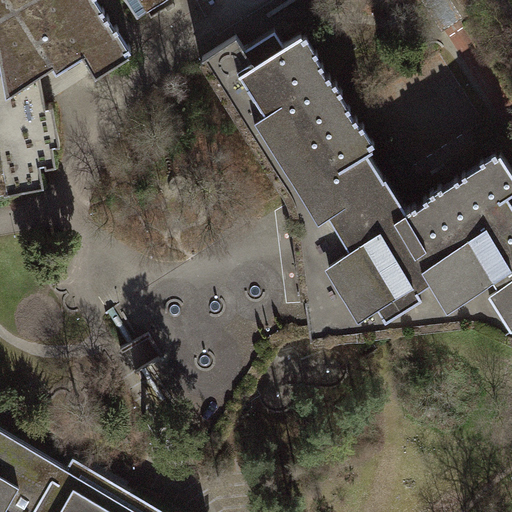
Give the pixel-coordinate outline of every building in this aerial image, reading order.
[(0,0),(0,190),(0,191),(45,182),(41,167),(56,163),(53,144),(61,140),(53,101),(45,101),(41,77),(63,64),(82,53),(97,74),(134,50),(120,27),(102,0),(0,0)] [(163,0),(122,0),(134,18),(163,0)] [(310,332),(464,313),(511,335),(511,198),(508,193),(511,191),(511,168),(499,150),(406,207),(302,31),(284,41),(273,26),(245,45),(236,34),(200,56),(289,195),(297,215),(300,239),(310,332)] [(0,511),(37,511),(65,465),(0,426),(0,511)] [(73,451),(65,465),(37,511),(171,511),(97,464),(73,451)]
